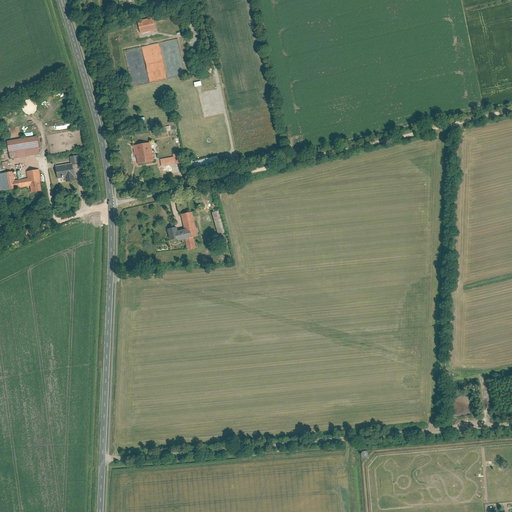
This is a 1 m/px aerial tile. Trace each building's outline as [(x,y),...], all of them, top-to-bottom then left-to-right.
[(152,17),(136,21),(139,33),(155,29),(152,17)] [(48,127),(49,131),(70,127),(69,122),(48,127)] [(36,135),(6,141),(10,160),(40,154),(36,135)] [(153,160),(150,142),(133,145),(136,163),(153,160)] [(160,159),(161,166),(184,162),(182,152),(173,154),(173,157),(160,159)] [(69,156),(70,163),(55,165),(57,178),(65,177),(65,182),(74,181),(72,164),(78,163),(77,155),(69,156)] [(219,155),(194,162),(196,167),(220,160),(219,155)] [(13,171),(0,172),(0,190),(30,186),(31,192),(40,191),(39,182),(41,182),(39,169),(25,171),(26,177),(14,179),(13,171)] [(176,227),(167,229),(170,240),(178,238),(178,240),(184,239),(187,249),(195,248),(193,237),(197,236),(191,211),(180,214),(184,229),(176,230),(176,227)] [(220,234),(226,233),(224,223),(218,225),(218,221),(223,220),(221,213),(215,215),(220,234)]
